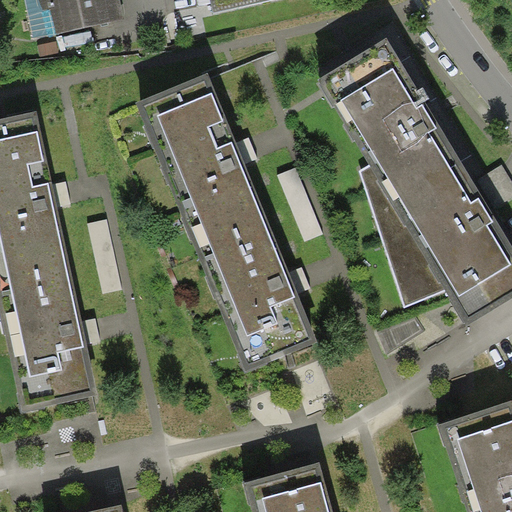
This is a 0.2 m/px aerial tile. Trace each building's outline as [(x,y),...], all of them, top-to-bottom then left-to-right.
[(38,0),(25,0),(34,40),(55,35),(50,8),(41,10),(38,0)] [(38,0),(41,10),(50,8),(55,35),(124,21),(119,0),(38,0)] [(210,0),(212,3),(213,13),(272,0),(210,0)] [(386,37),(317,79),(370,165),(360,171),(404,308),(445,290),(466,326),(511,297),(511,249),(476,192),(422,97),(386,37)] [(208,73),(135,102),(246,373),(318,343),(293,281),(240,152),(208,73)] [(37,117),(0,124),(0,314),(22,417),(97,399),(84,334),(54,197),(37,117)] [(511,511),(511,400),(438,424),(466,511),(511,511)] [(334,511),(321,462),(244,482),(252,511),(334,511)]
